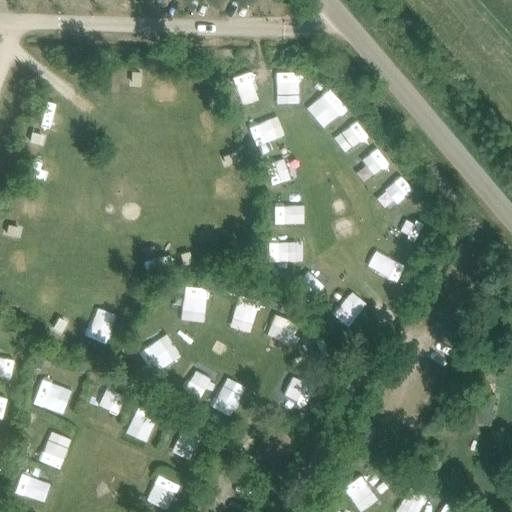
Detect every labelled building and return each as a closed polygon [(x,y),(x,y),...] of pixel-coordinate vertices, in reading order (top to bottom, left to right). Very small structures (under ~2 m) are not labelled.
[(14,57),(11,77),(33,80),(36,60),(14,57)] [(222,74),(222,98),(241,98),(240,73),(222,74)] [(283,75),(261,74),(261,97),(282,98),(283,75)] [(315,88),(292,110),(309,128),(332,106),(315,88)] [(316,136),(332,154),(355,135),(340,116),(316,136)] [(203,117),(184,119),(186,138),(205,136),(203,117)] [(243,145),(261,138),(256,124),(238,130),(243,145)] [(362,145),(345,161),(360,178),(377,162),(362,145)] [(260,155),(268,174),(283,168),(276,149),(260,155)] [(384,208),(403,191),(387,173),(368,190),(384,208)] [(378,232),(400,244),(409,227),(387,215),(378,232)] [(283,225),(253,229),(256,251),(287,247),(283,225)] [(17,226),(0,226),(0,244),(17,244),(17,226)] [(195,228),(182,232),(187,250),(201,246),(195,228)] [(135,243),(141,262),(161,256),(155,237),(135,243)] [(284,277),(298,267),(286,251),(272,261),(284,277)] [(357,252),(351,272),(384,282),(390,262),(357,252)] [(317,298),(327,286),(314,276),(304,289),(317,298)] [(180,278),(168,311),(190,319),(201,286),(180,278)] [(224,328),(233,299),(214,292),(205,322),(224,328)] [(317,313),(327,325),(347,308),(337,296),(317,313)] [(34,322),(52,331),(62,312),(45,302),(34,322)] [(268,339),(278,317),(256,307),(246,329),(268,339)] [(90,341),(93,320),(74,318),(71,338),(90,341)] [(307,352),(313,339),(296,331),(290,344),(307,352)] [(142,373),(160,352),(142,337),(124,358),(142,373)] [(37,359),(34,369),(43,371),(45,360),(37,359)] [(164,380),(183,388),(192,370),(173,361),(164,380)] [(94,414),(104,384),(85,378),(75,408),(94,414)] [(15,406),(46,418),(56,391),(25,380),(15,406)] [(193,408),(207,413),(215,388),(198,382),(193,396),(197,397),(193,408)] [(264,399),(287,418),(301,401),(278,382),(264,399)] [(476,392),(473,407),(493,411),(496,396),(476,392)] [(109,435),(132,444),(144,413),(122,404),(109,435)] [(166,424),(154,445),(168,453),(180,432),(166,424)] [(48,439),(18,428),(9,450),(40,462),(48,439)] [(169,457),(180,464),(191,446),(179,439),(169,457)] [(253,447),(244,461),(256,470),(265,456),(253,447)] [(3,491),(25,502),(36,480),(14,469),(3,491)] [(327,481),(342,507),(361,496),(346,470),(327,481)] [(153,506),(163,484),(142,475),(132,497),(153,506)] [(402,511),(411,496),(392,485),(377,511),(402,511)] [(447,511),(433,502),(426,511),(447,511)]
